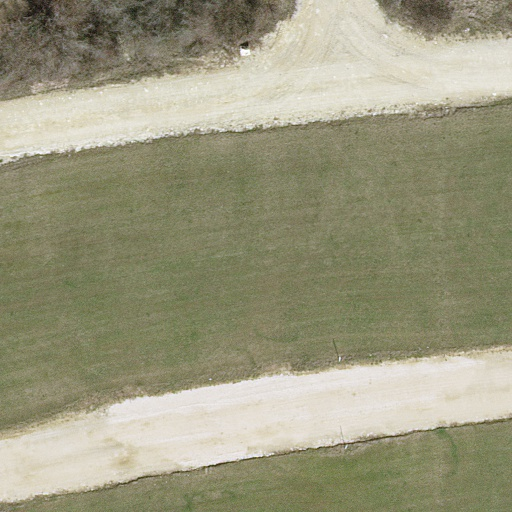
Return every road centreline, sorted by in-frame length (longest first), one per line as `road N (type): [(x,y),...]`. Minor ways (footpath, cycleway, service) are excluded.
road 1 (track): [(511,385),(303,407),(0,470)]
road 2 (track): [(0,139),(333,82),(511,65)]
